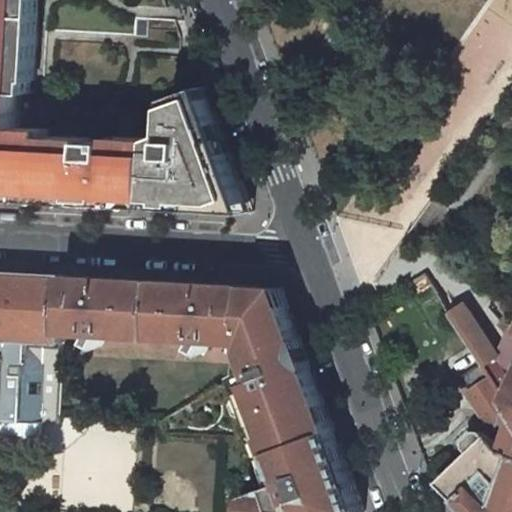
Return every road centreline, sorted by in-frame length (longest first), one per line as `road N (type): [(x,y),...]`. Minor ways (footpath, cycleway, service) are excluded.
road 1 (residential): [(0,237),(312,252)]
road 2 (residential): [(409,511),(312,252)]
road 3 (residential): [(312,252),(216,0)]
